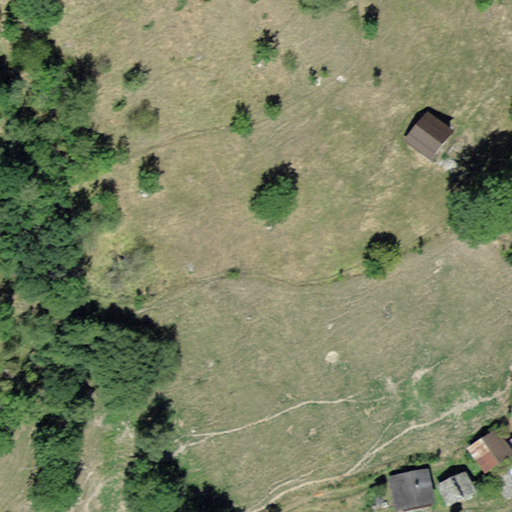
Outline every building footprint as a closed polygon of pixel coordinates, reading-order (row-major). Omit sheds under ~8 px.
[(452,135),(427,115),(406,142),(431,162),(452,135)] [(479,476),(505,459),(487,431),(461,447),(479,476)] [(501,502),(511,494),(511,467),(488,483),(501,502)] [(392,511),(413,511),(426,510),(420,479),(388,485),(392,511)] [(441,509),(465,497),(457,480),(433,491),(441,509)]
